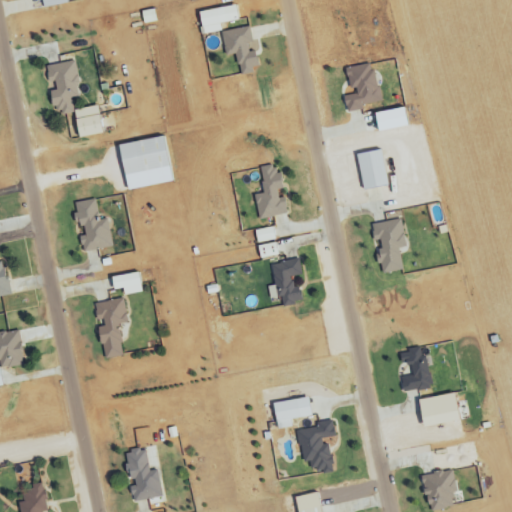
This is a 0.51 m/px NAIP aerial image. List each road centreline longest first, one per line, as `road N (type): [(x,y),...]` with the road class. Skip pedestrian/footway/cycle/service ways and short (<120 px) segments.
road 1 (residential): [(390,511),(288,0)]
road 2 (residential): [(95,511),(0,23)]
